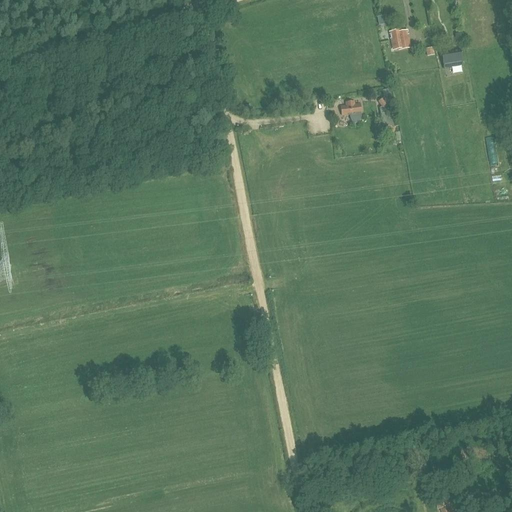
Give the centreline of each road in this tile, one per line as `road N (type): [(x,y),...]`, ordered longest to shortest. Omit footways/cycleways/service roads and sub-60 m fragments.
road 1 (track): [(204,9),(305,511)]
road 2 (track): [(0,67),(203,2)]
